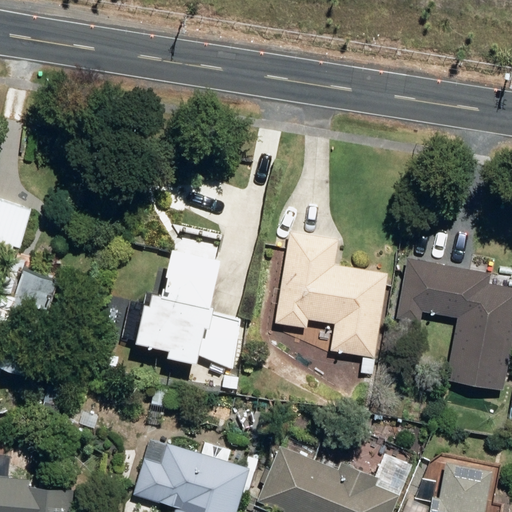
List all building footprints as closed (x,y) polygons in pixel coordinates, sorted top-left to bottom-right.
[(0,252),(11,255),(12,246),(19,248),(30,209),(0,201),(0,252)] [(330,351),(373,357),(385,274),(333,266),(337,241),(288,233),(275,323),(306,328),(307,320),(334,324),(330,351)] [(162,356),(190,362),(198,327),(203,328),(207,310),(203,309),(214,261),(167,250),(155,298),(148,296),(146,309),(140,307),(132,342),(164,349),(162,356)] [(445,380),(501,390),(511,332),(511,287),(487,284),(489,274),(406,259),(395,317),(419,322),(421,311),(457,318),(445,380)] [(0,368),(25,377),(57,282),(21,270),(11,299),(0,295),(0,368)] [(502,285),(511,286),(511,275),(504,274),(502,285)] [(53,438),(73,448),(85,425),(92,428),(96,419),(83,412),(76,425),(64,418),(53,438)] [(234,511),(248,469),(225,463),(228,451),(204,443),(200,455),(164,445),(159,464),(143,458),(131,495),(175,508),(173,511),(234,511)] [(390,511),(397,496),(373,487),(377,479),(339,463),(337,470),(279,446),(256,501),(283,511),(390,511)] [(0,511),(70,511),(73,491),(26,487),(27,479),(7,478),(9,458),(0,457),(0,511)] [(481,511),(488,472),(442,463),(436,498),(430,497),(428,511),(481,511)] [(137,511),(138,503),(118,502),(117,511),(137,511)]
